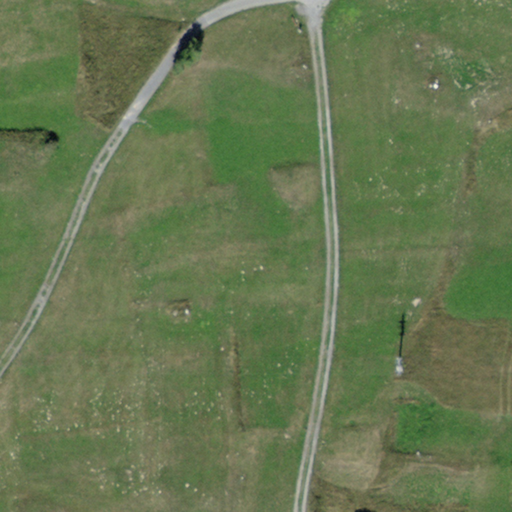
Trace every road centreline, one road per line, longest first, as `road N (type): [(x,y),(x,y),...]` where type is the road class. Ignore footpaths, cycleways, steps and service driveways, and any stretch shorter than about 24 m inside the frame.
road 1 (track): [(308,511),(345,196),(320,0)]
road 2 (track): [(228,0),(178,31),(114,124),(44,289),(0,356)]
